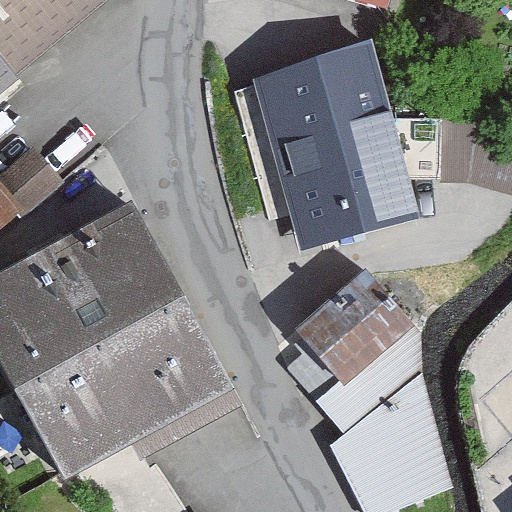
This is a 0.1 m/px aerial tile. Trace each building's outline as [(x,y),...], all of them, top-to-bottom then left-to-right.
[(0,0),(0,36),(29,78),(131,0),(0,0)] [(321,0),(400,20),(404,0),(321,0)] [(0,103),(29,78),(0,36),(0,103)] [(384,48),(274,79),(321,249),(432,218),(384,48)] [(511,194),(511,126),(433,123),(430,191),(511,194)] [(0,242),(33,214),(0,175),(0,242)] [(0,310),(79,474),(252,391),(164,207),(0,285),(0,310)] [(429,327),(381,271),(308,332),(356,389),(429,327)] [(511,307),(459,332),(491,400),(511,390),(511,307)] [(370,511),(381,511),(467,485),(437,390),(341,421),(370,511)]
